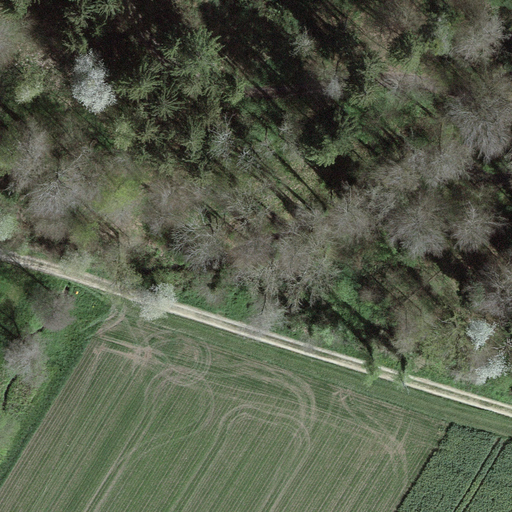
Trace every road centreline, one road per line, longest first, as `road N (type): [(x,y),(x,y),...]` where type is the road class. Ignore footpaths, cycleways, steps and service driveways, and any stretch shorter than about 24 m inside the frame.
road 1 (track): [(511,421),(0,255)]
road 2 (track): [(511,114),(421,83),(260,92),(207,85),(168,67),(128,0)]
